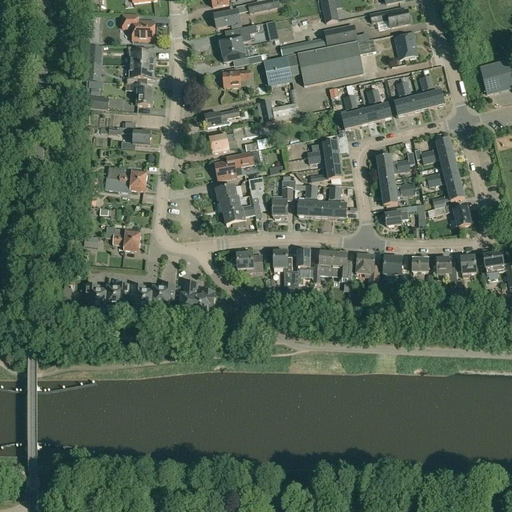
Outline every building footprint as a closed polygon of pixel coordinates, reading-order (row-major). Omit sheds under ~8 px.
[(211,0),(213,9),(229,6),(228,1),(232,0),(211,0)] [(333,0),(330,0),(322,2),(327,25),(338,23),(333,0)] [(280,10),(278,1),(247,7),(249,16),(280,10)] [(404,14),(403,10),(371,17),(373,26),(389,22),(391,30),(410,26),(409,23),(411,21),(410,17),(408,16),(407,13),(404,14)] [(233,27),(233,30),(241,28),(238,13),(215,18),(218,30),(233,27)] [(155,42),(155,25),(138,25),(139,17),(124,16),(123,31),(133,31),(133,42),(155,42)] [(221,48),(222,53),(244,49),(243,45),(252,43),(251,37),(258,35),(256,27),(240,31),(242,38),(220,42),(218,43),(219,48),(221,48)] [(327,51),(358,45),(354,27),(324,34),(325,40),(327,51)] [(413,37),(396,40),(400,62),(409,60),(410,61),(415,60),(416,59),(418,58),(413,37)] [(374,42),(288,59),(292,79),(302,77),(304,89),(364,76),(360,57),(376,54),(374,42)] [(287,48),(281,49),(283,60),(288,59),(290,59),(287,48)] [(222,53),(225,65),(246,61),(244,49),(222,53)] [(131,57),(131,68),(154,68),(154,57),(139,57),(140,51),(129,51),(128,57),(131,57)] [(248,60),(250,67),(263,64),(262,58),(248,60)] [(283,60),(264,64),(269,90),(293,85),(288,59),(283,60)] [(511,60),(481,68),(487,95),(511,89),(511,60)] [(87,83),(101,84),(103,67),(88,66),(86,81),(87,81),(87,83)] [(127,82),(127,86),(138,86),(139,83),(153,83),(154,68),(131,68),(130,82),(127,82)] [(251,72),(224,75),(225,90),(240,89),(240,82),(252,81),(251,72)] [(430,78),(426,80),(429,91),(430,95),(433,109),(445,106),(442,93),(434,94),(433,90),(430,78)] [(425,97),(418,98),(422,112),(433,109),(430,95),(429,91),(426,80),(421,81),(424,93),(425,97)] [(407,84),(403,86),(406,97),(407,101),(410,115),(422,112),(418,98),(411,100),(409,92),(407,84)] [(125,93),(138,93),(138,103),(138,107),(153,108),(153,93),(145,93),(145,89),(138,89),(138,86),(127,86),(127,88),(126,88),(125,93)] [(400,103),(395,104),(398,117),(410,115),(407,101),(406,97),(403,86),(400,86),(398,87),(400,94),(402,102),(400,103)] [(378,92),(373,93),(376,105),(377,109),(380,122),(392,119),(389,106),(382,107),(381,104),(378,92)] [(373,93),(366,95),(369,106),(376,105),(373,93)] [(86,111),(108,113),(109,100),(86,98),(86,111)] [(355,98),(350,99),(354,114),(357,128),(369,125),(365,112),(358,113),(355,98)] [(348,116),(342,117),(345,131),(357,128),(354,114),(350,99),(349,99),(344,100),(346,111),(348,116)] [(273,111),(271,103),(260,106),(264,124),(275,122),(273,111)] [(370,110),(365,112),(369,125),(380,122),(377,109),(370,110)] [(240,119),(238,111),(206,118),(208,130),(228,126),(227,122),(240,119)] [(253,128),(240,130),(242,141),(255,138),(253,128)] [(122,137),(122,136),(134,137),(133,146),(150,147),(151,141),(151,140),(152,138),(151,137),(151,134),(135,133),(136,131),(125,130),(118,130),(109,129),(109,131),(101,130),(100,135),(108,136),(108,137),(117,137),(118,137),(122,137)] [(226,136),(210,139),(213,155),(229,152),(227,142),(236,141),(235,135),(226,136)] [(245,147),(246,154),(268,150),(276,148),(274,139),(268,140),(268,141),(257,143),(257,144),(245,147)] [(433,152),(421,155),(422,160),(453,152),(450,140),(437,144),(439,151),(433,152)] [(311,154),(308,155),(308,161),(339,156),(337,144),(323,146),(324,152),(311,154)] [(227,163),(215,165),(218,183),(237,179),(237,178),(243,176),(242,168),(255,166),(261,165),(258,152),(226,159),(227,163)] [(453,152),(422,160),(422,161),(423,164),(441,160),(443,167),(456,164),(453,152)] [(391,157),(378,159),(379,171),(393,169),(409,167),(415,166),(413,155),(407,156),(408,162),(397,164),(396,163),(392,164),(391,157)] [(339,156),(308,161),(309,167),(326,164),(327,170),(341,168),(339,156)] [(438,176),(427,178),(427,179),(428,183),(440,180),(445,178),(459,175),(456,164),(443,167),(444,174),(438,176)] [(393,169),(379,171),(381,183),(395,181),(394,174),(410,171),(409,167),(393,169)] [(328,177),(311,179),(312,185),(342,180),(341,168),(327,170),(328,177)] [(109,169),(107,180),(119,181),(146,184),(147,174),(132,172),(132,171),(122,169),(122,171),(109,169)] [(440,180),(428,183),(428,184),(429,187),(446,183),(448,190),(462,187),(459,175),(445,178),(440,180)] [(249,181),(251,194),(257,193),(256,186),(264,185),(263,179),(249,181)] [(107,180),(106,194),(129,196),(130,193),(145,195),(146,184),(119,181),(107,180)] [(395,181),(381,183),(383,194),(400,192),(412,190),(412,186),(396,188),(395,181)] [(273,203),(273,218),(274,218),(274,220),(276,221),(280,221),(282,219),(281,218),(288,218),(288,204),(288,200),(293,200),(293,191),(295,190),(295,192),(296,192),(296,182),(295,182),(291,182),(284,182),(282,182),(283,198),(273,199),(274,203),(273,203)] [(306,187),(301,187),(297,182),(296,182),(296,192),(298,192),(306,192),(305,204),(299,204),(298,218),(311,218),(312,187),(306,187)] [(87,198),(86,208),(95,209),(96,199),(98,186),(89,185),(87,198)] [(251,194),(253,200),(259,199),(265,198),(264,185),(256,186),(257,193),(251,194)] [(322,219),(323,205),(317,205),(317,188),(312,187),(311,218),(322,219)] [(444,199),(432,202),(434,206),(445,203),(451,202),(465,198),(462,187),(448,190),(450,197),(444,199)] [(216,191),(218,204),(239,200),(239,199),(237,200),(235,188),(216,191)] [(248,200),(245,188),(239,189),(243,202),(248,200)] [(334,219),(336,188),(330,188),(329,205),(323,205),(322,219),(334,219)] [(336,188),(334,219),(346,220),(347,206),(340,206),(341,201),(341,188),(336,188)] [(400,192),(383,194),(385,206),(398,204),(397,197),(405,196),(413,195),(412,190),(400,192)] [(259,199),(253,200),(254,208),(254,209),(256,217),(256,220),(262,219),(259,199)] [(223,215),(241,211),(239,200),(218,204),(219,204),(221,204),(223,215)] [(446,207),(435,210),(437,218),(448,215),(446,207)] [(408,208),(403,208),(392,210),(393,214),(386,215),(387,228),(403,225),(402,221),(409,220),(408,208)] [(471,225),(467,208),(455,211),(459,228),(471,225)] [(245,219),(256,217),(254,209),(223,215),(224,215),(226,226),(245,223),(245,219)] [(105,241),(113,241),(113,242),(140,245),(141,234),(126,233),(115,231),(115,230),(107,229),(105,241)] [(84,249),(97,250),(98,240),(89,239),(90,232),(84,232),(83,239),(85,239),(84,249)] [(139,255),(140,245),(113,242),(112,248),(124,249),(124,253),(139,255)] [(287,253),(274,253),(275,270),(283,270),(283,273),(284,274),(284,293),(278,292),(277,299),(292,300),(292,275),(286,275),(286,270),(288,270),(287,253)] [(311,253),(299,253),(299,269),(311,269),(311,253)] [(314,261),(313,285),(320,286),(320,278),(326,278),(326,267),(333,267),(334,254),(321,253),(320,261),(314,261)] [(333,267),(332,279),(340,280),(339,282),(339,284),(345,285),(345,288),(345,289),(351,290),(353,263),(347,263),(347,262),(348,255),(334,254),(333,267)] [(484,257),(486,269),(487,276),(498,274),(508,272),(510,288),(511,288),(511,264),(504,265),(502,254),(484,257)] [(238,271),(246,271),(246,274),(254,273),(263,273),(262,257),(253,257),(253,255),(237,256),(238,271)] [(368,298),(378,299),(380,276),(374,276),(374,270),(375,270),(376,258),(359,256),(357,277),(370,278),(368,298)] [(463,278),(469,278),(477,277),(477,273),(475,257),(461,259),(463,278)] [(385,258),(384,275),(395,276),(395,283),(398,283),(401,283),(403,259),(385,258)] [(451,282),(452,282),(452,270),(451,259),(437,260),(438,283),(451,282)] [(429,260),(414,260),(413,273),(429,273),(429,260)] [(452,282),(451,282),(451,283),(452,299),(446,299),(446,304),(446,305),(460,305),(458,282),(452,282)] [(398,283),(397,295),(407,295),(407,289),(407,283),(398,283)] [(197,285),(185,284),(184,296),(181,296),(180,313),(192,314),(191,318),(208,320),(209,310),(213,310),(215,295),(213,295),(213,293),(204,292),(204,294),(203,294),(202,298),(196,297),(197,285)] [(128,302),(129,288),(117,287),(117,291),(107,290),(107,294),(106,307),(107,307),(123,309),(124,302),(128,302)] [(174,302),(175,288),(163,287),(162,291),(153,290),(153,294),(152,307),(153,307),(169,308),(170,302),(174,302)] [(106,311),(107,307),(106,307),(107,294),(98,293),(99,289),(87,288),(86,303),(90,303),(89,310),(106,311)] [(152,311),(153,307),(152,307),(153,294),(144,293),(145,289),(133,288),(132,303),(136,303),(135,310),(152,311)]
